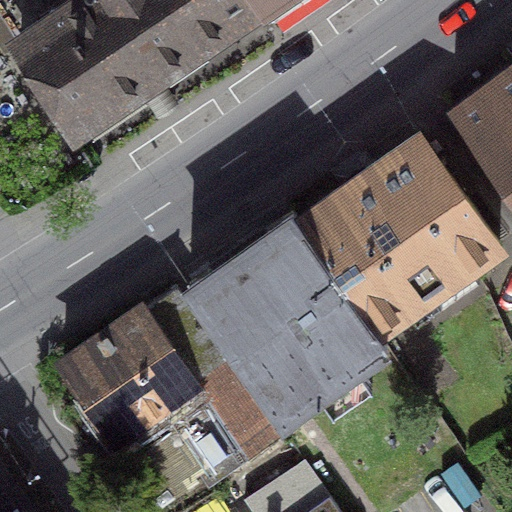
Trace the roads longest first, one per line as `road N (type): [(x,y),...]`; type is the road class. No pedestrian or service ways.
road 1 (primary): [(457,0),(0,309)]
road 2 (residential): [(0,370),(100,511)]
